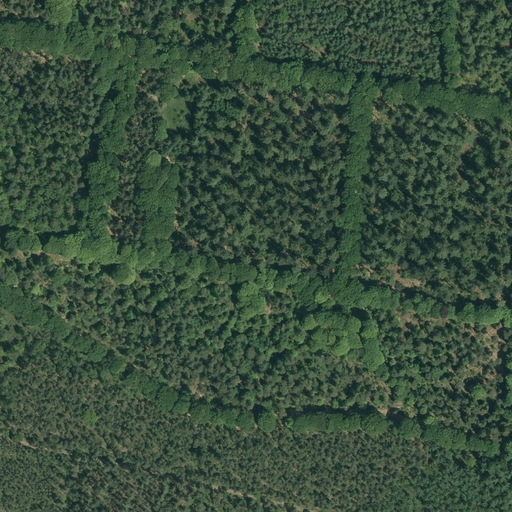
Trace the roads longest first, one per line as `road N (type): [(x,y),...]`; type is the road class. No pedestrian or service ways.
road 1 (track): [(511,114),(0,37)]
road 2 (track): [(0,433),(310,511)]
road 3 (track): [(371,511),(413,474),(489,454),(511,433)]
